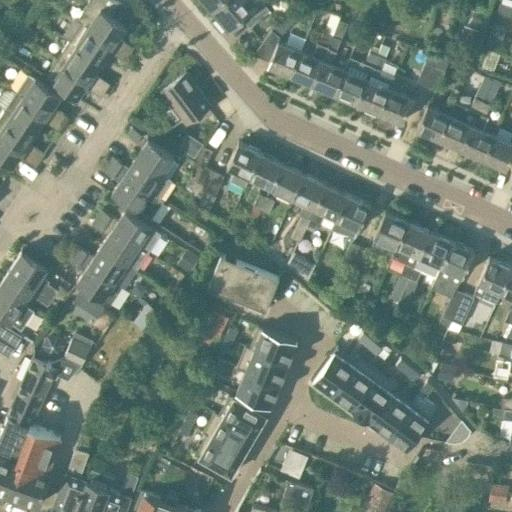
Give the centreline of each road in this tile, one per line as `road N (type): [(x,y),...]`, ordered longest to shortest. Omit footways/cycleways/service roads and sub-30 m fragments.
road 1 (residential): [(511,226),(279,121),(240,87),(188,16)]
road 2 (residential): [(0,251),(58,203),(134,77),(188,16)]
road 3 (residential): [(291,407),(321,339),(278,305)]
road 4 (residential): [(221,511),(291,407)]
road 5 (residential): [(291,407),(403,460)]
